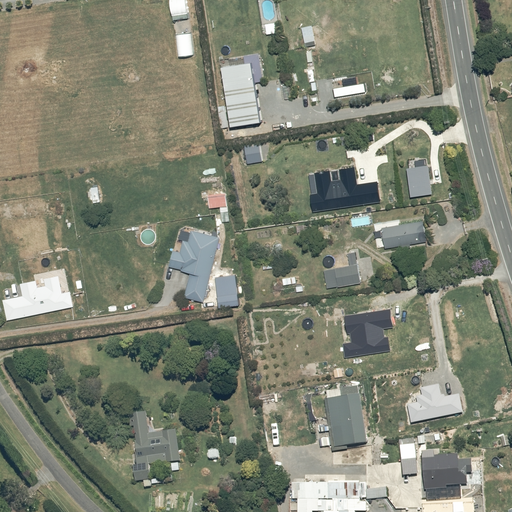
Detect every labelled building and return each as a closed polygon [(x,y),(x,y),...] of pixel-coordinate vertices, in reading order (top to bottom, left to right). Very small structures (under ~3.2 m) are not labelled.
[(303,21),(293,23),(295,33),(305,31),(303,21)] [(253,118),(244,58),(214,63),(224,122),(253,118)] [(92,198),(89,182),(82,184),(85,199),(92,198)] [(228,207),(227,207),(226,194),(207,195),(208,208),(220,207),(221,222),(229,222),(228,207)] [(415,216),(373,223),(376,244),(418,237),(415,216)] [(195,298),(212,233),(183,226),(180,237),(175,236),(172,248),(165,246),(161,262),(173,265),(173,266),(182,268),(176,293),(195,298)] [(91,235),(93,250),(100,249),(98,234),(91,235)] [(352,278),(346,247),(339,249),(342,261),(327,263),(330,283),(352,278)] [(287,273),(274,275),(275,281),(288,279),(287,273)] [(228,277),(210,279),(212,292),(230,290),(228,277)] [(319,394),(327,442),(359,437),(351,389),(319,394)] [(262,407),(264,424),(265,436),(278,435),(277,423),(271,423),(269,406),(262,407)] [(172,456),(167,425),(154,426),(155,433),(142,435),(138,407),(120,409),(122,423),(126,423),(128,437),(127,437),(129,453),(157,449),(158,458),(172,456)] [(406,439),(392,441),(393,455),(408,454),(406,439)] [(463,454),(424,457),(424,459),(416,459),(418,485),(425,484),(438,483),(438,481),(439,480),(439,481),(447,481),(446,480),(460,479),(458,468),(464,467),(463,454)] [(143,482),(141,459),(126,460),(127,477),(136,476),(136,482),(143,482)] [(321,478),(284,478),(284,494),(289,494),(289,511),(299,511),(299,510),(305,510),(305,507),(315,507),(314,511),(329,511),(329,506),(331,506),(330,511),(340,511),(340,506),(352,506),(352,477),(321,477),(321,478)] [(364,494),(379,492),(378,482),(362,484),(364,494)]
